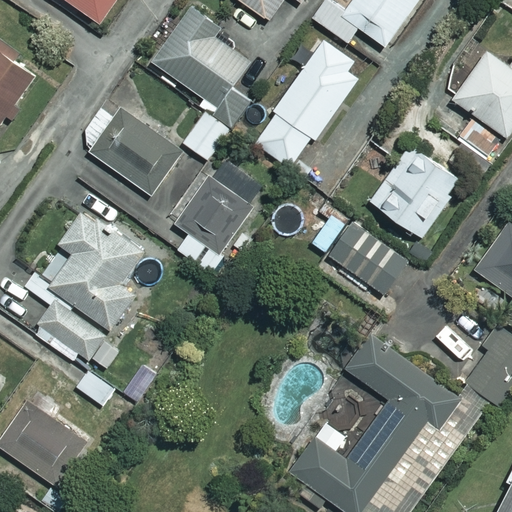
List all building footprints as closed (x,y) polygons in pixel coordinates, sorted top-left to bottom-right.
[(124,0),(63,0),(103,29),(124,0)] [(308,0),(240,0),(238,3),(274,28),(294,0),(304,7),(308,0)] [(425,0),(361,0),(350,15),(331,1),(316,22),(351,47),(362,33),(389,52),(425,0)] [(252,106),(239,96),(263,61),(194,13),(156,67),(239,124),(252,106)] [(22,58),(0,42),(0,133),(36,82),(15,68),(22,58)] [(319,58),(300,44),(291,58),(309,71),(256,145),(297,174),(361,84),(351,77),(359,66),(328,44),(319,58)] [(511,139),(511,70),(492,56),(457,104),(510,142),(511,139)] [(182,155),(109,104),(87,136),(93,156),(153,198),(182,155)] [(232,132),(208,115),(186,146),(209,163),(232,132)] [(457,182),(415,150),(372,206),(423,244),(454,203),(457,182)] [(257,211),(204,173),(169,221),(192,238),(181,253),(216,278),(231,257),(226,254),(257,211)] [(321,197),(297,182),(284,204),(308,219),(321,197)] [(131,208),(120,224),(171,257),(181,240),(131,208)] [(376,290),(400,256),(338,214),(314,247),(376,290)] [(148,259),(85,217),(64,250),(77,259),(56,290),(37,276),(28,290),(55,308),(36,336),(87,370),(112,332),(117,335),(141,300),(126,291),(148,259)] [(511,227),(478,275),(511,298),(511,227)] [(511,395),(511,336),(500,328),(485,350),(491,354),(469,387),(503,410),(511,395)] [(463,403),(374,339),(349,374),(392,404),(351,463),(333,451),(340,440),(327,430),(290,483),(319,503),(323,498),(342,511),(369,511),(430,426),(441,434),(463,403)] [(137,408),(92,374),(80,390),(126,424),(137,408)] [(91,446),(31,404),(0,448),(0,449),(59,491),(91,446)]
